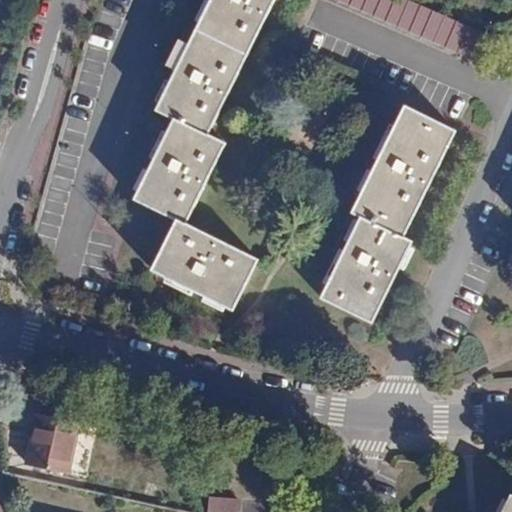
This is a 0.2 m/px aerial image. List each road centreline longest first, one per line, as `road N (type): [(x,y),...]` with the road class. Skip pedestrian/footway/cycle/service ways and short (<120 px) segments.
road 1 (residential): [(0,332),(309,409),(382,415)]
road 2 (residential): [(382,415),(511,128)]
road 3 (residential): [(60,0),(0,218)]
road 4 (residential): [(382,415),(511,409)]
